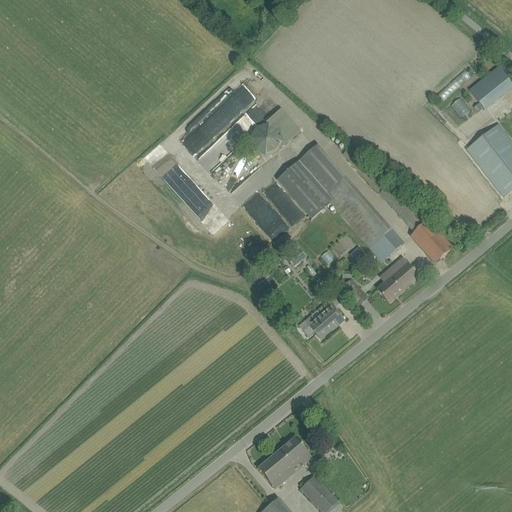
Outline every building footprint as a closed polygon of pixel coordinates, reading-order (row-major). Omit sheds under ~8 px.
[(511,80),(500,67),(469,91),(475,99),(481,107),(484,110),(511,88),(511,80)] [(454,86),(441,98),(446,104),(459,91),(454,86)] [(220,93),(175,135),(184,144),(188,140),(229,102),(220,93)] [(267,123),(268,124),(256,127),(250,139),(253,151),(265,157),(277,153),(280,147),(282,149),(301,131),(282,110),(267,123)] [(420,144),(422,143),(424,142),(426,141),(428,139),(429,137),(431,135),(432,133),(433,130),(433,127),(433,125),(432,122),(431,120),(430,118),(429,116),(428,115),(424,112),(422,111),(420,110),(417,110),(414,110),(412,110),(409,111),(407,112),(405,114),(403,115),(401,117),(400,119),(399,121),(399,123),(398,128),(399,130),(399,133),(401,135),(402,137),(404,139),(406,141),(408,142),(411,143),(413,144),(415,144),(418,144),(420,144)] [(511,143),(498,125),(466,150),(498,190),(504,198),(511,192),(511,143)] [(220,143),(220,149),(246,150),(246,134),(231,133),(230,143),(220,143)] [(370,249),(374,246),(386,259),(404,244),(390,228),(387,230),(315,148),(291,169),(277,182),(311,221),(330,203),(370,249)] [(411,237),(429,257),(435,265),(452,250),(446,242),(428,222),(410,200),(407,202),(392,185),(386,189),(361,159),(351,148),(349,149),(342,155),(378,195),(379,195),(382,198),(415,235),(411,237)] [(193,149),(193,157),(205,158),(205,149),(193,149)] [(238,159),(217,178),(225,187),(246,168),(238,159)] [(484,212),(497,200),(477,178),(464,190),(484,212)] [(453,198),(444,206),(468,233),(477,225),(453,198)] [(278,245),(293,231),(276,213),(261,227),(278,245)] [(286,249),(291,255),(286,258),(292,266),(294,268),(306,258),(295,242),(286,249)] [(333,268),(340,262),(332,252),(324,258),(333,268)] [(420,278),(413,270),(403,259),(386,273),(391,279),(377,291),(389,305),(420,278)] [(342,290),(351,300),(358,307),(368,299),(361,291),(352,281),(342,290)] [(316,313),(299,327),(308,338),(314,332),(314,333),(321,340),(332,331),(332,332),(345,321),(339,313),(333,306),(320,317),(316,313)] [(275,490),(282,484),(296,473),(292,468),(298,462),(303,467),(308,463),(311,467),(315,463),(294,438),(257,469),(264,477),(275,490)] [(300,490),(320,511),(327,511),(338,502),(314,476),(300,490)] [(262,511),(283,511),(275,501),(268,507),(262,511)]
